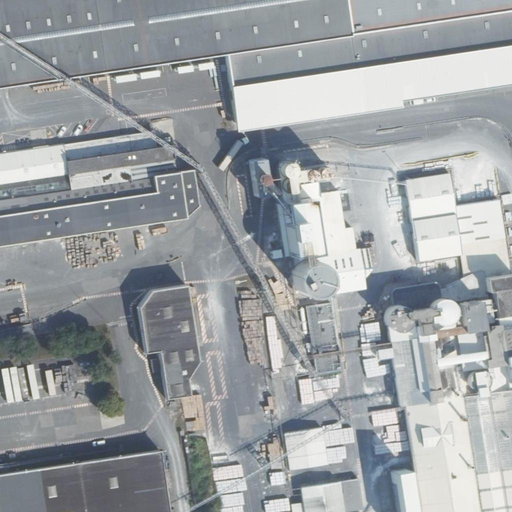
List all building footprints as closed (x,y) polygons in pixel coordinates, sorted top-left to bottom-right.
[(511,0),(0,0),(0,245),(200,216),(193,168),(175,171),(172,146),(155,149),(152,131),(0,152),(0,86),(224,53),(236,131),(400,106),(399,100),(511,82),(511,0)] [(261,157),(246,160),(252,196),(267,194),(261,157)] [(324,296),(364,288),(363,278),(371,268),(368,247),(354,249),(350,227),(342,227),(337,190),(316,193),(314,181),(294,184),(293,181),(298,179),(296,167),(290,168),(290,166),(288,163),(284,161),(280,161),(277,163),(275,166),(275,169),(275,172),(277,174),(279,176),(278,180),(278,183),(279,188),(281,190),(282,201),(279,201),(287,257),(294,256),(295,264),(291,268),(289,274),(289,281),(290,287),(295,291),(302,295),(309,296),(315,294),(320,296),(324,296)] [(511,511),(511,283),(498,199),(454,206),(449,173),(403,180),(416,261),(459,255),(462,276),(447,283),(444,285),(443,287),(437,288),(437,284),(434,282),(431,282),(394,287),(392,289),(391,291),(391,293),(392,303),(387,305),(383,309),(381,314),(381,319),(383,325),(387,329),(389,346),(375,349),(377,359),(390,357),(397,405),(402,404),(402,406),(412,470),(407,471),(406,468),(390,470),(397,511),(511,511)] [(281,246),(272,248),(275,258),(283,256),(281,246)] [(185,287),(147,292),(137,307),(144,353),(159,350),(165,397),(186,395),(184,380),(194,362),(185,287)] [(331,302),(305,306),(316,373),(342,369),(331,302)] [(153,371),(160,370),(158,358),(151,359),(153,371)] [(64,378),(75,375),(76,379),(88,376),(84,361),(61,367),(64,378)] [(380,390),(391,390),(391,375),(381,375),(380,390)] [(301,403),(312,402),(311,379),(300,379),(301,403)] [(321,427),(283,432),(288,469),(327,463),(321,427)] [(0,511),(168,511),(159,447),(125,452),(0,471),(0,511)] [(284,470),(275,471),(277,484),(286,482),(284,470)] [(353,511),(362,511),(357,479),(300,487),(303,511),(353,511)]
